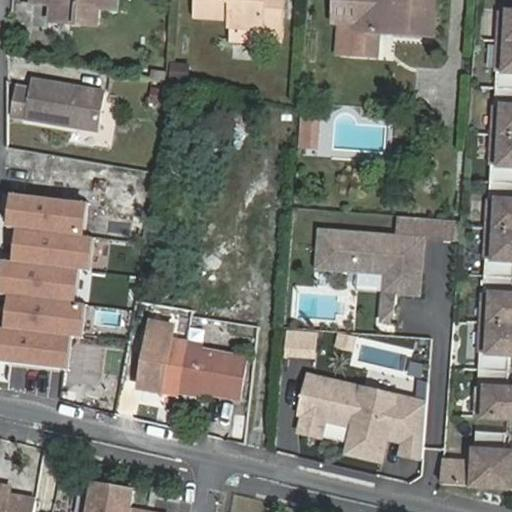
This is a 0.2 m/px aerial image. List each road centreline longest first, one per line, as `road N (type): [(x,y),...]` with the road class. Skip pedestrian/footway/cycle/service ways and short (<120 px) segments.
road 1 (residential): [(213,454),(464,511)]
road 2 (residential): [(0,405),(213,454)]
road 3 (residential): [(0,178),(11,0)]
